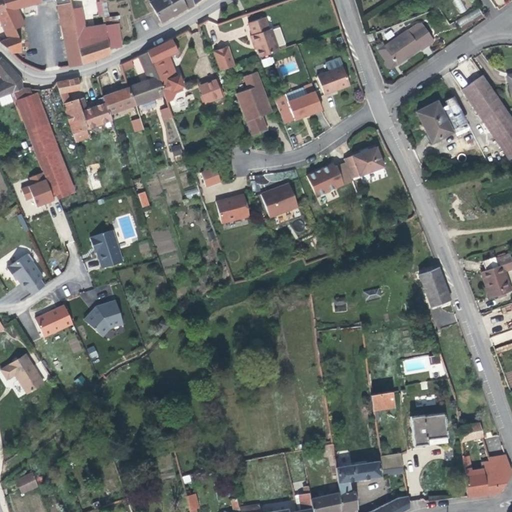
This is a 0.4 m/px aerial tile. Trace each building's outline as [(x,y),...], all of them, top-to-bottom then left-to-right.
[(4,0),(0,0),(0,22),(7,38),(0,41),(0,43),(10,52),(20,52),(16,34),(14,28),(4,0)] [(4,0),(14,28),(23,26),(25,24),(17,8),(29,5),(46,0),(58,0),(60,6),(58,6),(60,13),(72,11),(72,9),(69,0),(4,0)] [(103,15),(103,18),(109,17),(105,0),(100,0),(100,2),(103,15)] [(187,8),(187,9),(194,5),(192,0),(154,0),(149,3),(161,22),(187,8)] [(460,0),(452,0),(459,14),(466,11),(460,0)] [(82,64),(110,55),(109,48),(105,26),(105,24),(93,26),(96,41),(88,43),(85,28),(81,7),(72,9),(72,11),(75,26),(77,38),(82,64)] [(480,10),(457,18),(460,28),(484,20),(480,10)] [(63,28),(75,26),(72,11),(60,13),(63,28)] [(105,24),(105,26),(118,24),(117,16),(109,17),(103,18),(105,24)] [(265,17),(248,23),(253,35),(250,36),(253,44),(255,44),(257,49),(260,57),(279,50),(271,29),(269,29),(265,17)] [(109,48),(121,46),(118,24),(105,26),(109,48)] [(417,24),(378,50),(385,60),(384,64),(387,68),(391,69),(420,48),(421,50),(434,41),(422,24),(417,24)] [(77,38),(75,26),(63,28),(65,40),(77,38)] [(85,28),(88,43),(96,41),(93,26),(85,28)] [(274,28),(278,46),(285,45),(281,27),(274,28)] [(70,66),(82,64),(77,38),(65,40),(70,66)] [(171,39),(163,43),(155,48),(148,51),(153,65),(164,94),(167,101),(172,99),(174,93),(173,90),(181,87),(184,86),(179,75),(176,76),(174,77),(168,64),(170,59),(168,55),(177,51),(171,39)] [(228,47),(213,52),(220,70),(234,66),(228,47)] [(136,104),(164,94),(153,65),(148,51),(146,51),(147,52),(138,56),(148,79),(129,87),(136,104)] [(261,59),(263,67),(275,64),(273,56),(261,59)] [(0,97),(12,93),(22,87),(22,79),(1,57),(0,58),(0,76),(5,83),(0,86),(0,97)] [(174,77),(176,76),(170,59),(168,64),(174,77)] [(121,63),(123,71),(132,67),(129,60),(121,63)] [(343,66),(317,75),(324,95),(350,85),(343,66)] [(256,72),(244,76),(249,89),(236,93),(253,136),(267,130),(264,120),(259,122),(257,117),(262,116),(272,112),(256,72)] [(511,118),(483,75),(461,89),(509,159),(511,156),(511,118)] [(59,92),(66,90),(79,88),(77,78),(56,82),(59,92)] [(197,86),(205,105),(224,97),(216,78),(197,86)] [(102,97),(110,114),(133,106),(136,104),(129,87),(127,87),(125,81),(121,83),(123,88),(102,96),(102,97)] [(304,86),(307,94),(315,91),(311,83),(304,86)] [(22,87),(12,93),(32,146),(53,199),(75,191),(37,93),(33,94),(30,88),(22,87)] [(284,124),(294,120),(287,102),(306,95),(303,87),(274,98),(284,124)] [(59,92),(63,104),(70,102),(66,90),(59,92)] [(306,95),(287,102),(294,120),(321,109),(315,91),(307,94),(306,95)] [(0,97),(0,102),(1,106),(13,103),(11,95),(0,97)] [(76,100),(86,128),(111,119),(110,114),(102,97),(98,98),(100,105),(86,110),(82,98),(76,100)] [(437,102),(416,112),(432,142),(452,132),(451,130),(466,122),(453,97),(445,101),(447,106),(440,109),(437,102)] [(76,100),(70,102),(63,104),(73,132),(85,128),(86,128),(76,100)] [(169,107),(161,110),(165,120),(172,118),(169,107)] [(141,118),(131,120),(134,132),(144,130),(141,118)] [(73,132),(75,141),(88,137),(85,128),(73,132)] [(174,156),(181,154),(178,145),(171,147),(174,156)] [(345,162),(351,178),(384,167),(376,147),(343,158),(345,162)] [(333,163),(307,176),(316,197),(343,183),(352,180),(351,178),(345,162),(334,165),(333,163)] [(444,175),(442,166),(428,169),(430,178),(444,175)] [(206,187),(221,182),(216,167),(201,173),(206,187)] [(102,187),(96,171),(87,174),(93,190),(102,187)] [(93,190),(87,174),(80,177),(86,193),(93,190)] [(270,217),(298,206),(289,183),(261,194),(270,217)] [(185,191),(187,197),(199,194),(198,188),(185,191)] [(142,207),(148,205),(144,192),(137,194),(142,207)] [(222,223),(249,216),(243,194),(233,197),(233,198),(227,199),(227,198),(216,201),(222,223)] [(90,237),(101,269),(123,262),(113,229),(90,237)] [(26,254),(6,267),(12,276),(14,275),(17,278),(25,290),(28,288),(32,294),(44,286),(40,279),(43,277),(26,254)] [(503,264),(511,261),(509,254),(483,263),(485,270),(481,272),(490,298),(498,295),(499,298),(504,296),(503,293),(511,290),(505,271),(503,264)] [(503,264),(505,271),(511,268),(511,261),(503,264)] [(450,300),(438,267),(419,274),(432,307),(450,300)] [(367,300),(381,297),(379,288),(365,292),(367,300)] [(122,323),(115,300),(101,305),(102,306),(97,308),(93,311),(92,310),(84,319),(101,336),(109,327),(122,323)] [(64,305),(34,318),(43,337),(72,323),(64,305)] [(94,346),(87,349),(91,359),(98,356),(94,346)] [(26,392),(43,382),(25,354),(1,370),(7,379),(15,374),(26,392)] [(370,396),(372,410),(373,409),(394,406),(392,393),(370,396)] [(426,439),(446,436),(443,413),(409,416),(413,445),(427,444),(426,439)] [(478,422),(458,427),(460,441),(481,437),(478,422)] [(303,455),(302,448),(288,452),(289,457),(303,455)] [(382,469),(389,468),(392,468),(402,466),(400,453),(380,456),(382,469)] [(462,456),(465,475),(464,475),(467,497),(499,493),(511,473),(505,455),(487,458),(488,461),(480,463),(482,469),(482,472),(472,473),(471,470),(468,456),(462,456)] [(377,461),(336,467),(335,467),(339,492),(339,494),(350,491),(348,481),(380,476),(377,461)] [(22,492),(37,485),(33,473),(16,480),(22,492)] [(355,511),(355,509),(357,509),(354,490),(350,491),(339,494),(339,492),(323,495),(322,492),(319,493),(319,496),(310,498),(312,511),(342,511),(345,511),(355,511)] [(297,511),(288,511),(312,511),(310,498),(309,492),(304,493),(293,495),(297,511)] [(197,507),(193,493),(190,494),(185,496),(189,510),(194,508),(197,507)] [(401,511),(409,508),(409,501),(407,496),(397,497),(377,508),(367,511),(401,511)] [(239,511),(238,506),(237,498),(231,500),(233,511),(239,511)] [(238,506),(239,511),(259,511),(258,503),(238,506)]
